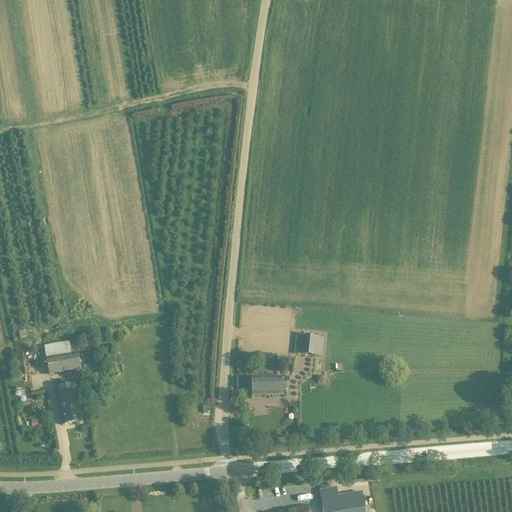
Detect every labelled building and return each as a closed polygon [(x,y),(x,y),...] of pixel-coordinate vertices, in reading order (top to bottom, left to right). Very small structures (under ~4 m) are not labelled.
[(29,338),(27,329),(19,330),(20,332),(18,332),(20,339),(29,338)] [(324,338),(295,335),(293,355),(322,358),(324,338)] [(68,343),(68,342),(43,347),(50,376),(81,370),(78,356),(76,342),(68,343)] [(23,353),(13,355),(16,379),(27,377),(23,353)] [(283,396),(283,377),(251,378),(252,396),(283,396)] [(82,423),(75,385),(55,388),(63,427),(82,423)] [(197,414),(197,407),(185,407),(185,415),(197,414)] [(321,508),(321,511),(365,511),(362,492),(338,496),(337,488),(318,491),(321,508)]
